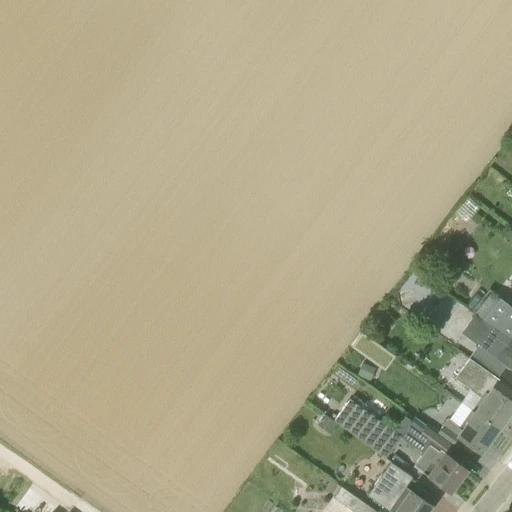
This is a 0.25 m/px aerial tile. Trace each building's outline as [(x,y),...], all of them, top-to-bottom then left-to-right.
[(494,327),(511,339),(511,337),(511,307),(500,298),(483,319),(494,327)] [(386,330),(396,322),(393,319),(386,311),(377,318),(384,327),(386,330)] [(494,327),(480,345),(504,363),(511,369),(511,340),(511,339),(494,327)] [(479,344),(469,358),(495,377),(504,363),(480,345),(479,344)] [(496,378),(495,377),(469,358),(463,367),(490,386),(496,378)] [(370,379),(375,366),(362,362),(357,375),(370,379)] [(511,401),(490,386),(463,367),(454,378),(470,390),(480,397),(470,410),(500,431),(511,413),(511,401)] [(349,399),(334,421),(386,458),(401,437),(394,432),(349,399)] [(486,450),(500,431),(470,410),(459,426),(448,419),(437,434),(453,446),(459,438),(481,453),(484,449),(486,450)] [(327,429),(334,421),(324,414),(318,423),(327,429)] [(447,455),(453,446),(437,434),(413,417),(410,421),(422,429),(419,434),(430,442),(447,455)] [(467,470),(447,455),(430,442),(414,465),(423,472),(423,473),(450,493),(467,470)] [(391,511),(427,511),(432,506),(405,487),(411,477),(390,462),(367,495),(388,511),(389,510),(391,511)] [(375,511),(340,487),(333,498),(352,511),(375,511)]
